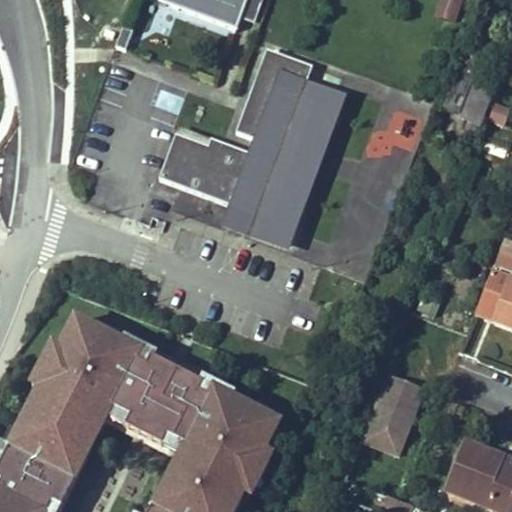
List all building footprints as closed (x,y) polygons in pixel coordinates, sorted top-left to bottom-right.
[(244,40),(258,0),(159,0),(157,8),(244,40)] [(462,0),(442,0),(439,14),(458,19),(462,0)] [(172,40),(192,45),(196,30),(176,24),(172,40)] [(311,62),(265,47),(230,144),(176,128),(156,173),(227,199),(217,221),(287,248),(344,93),(305,76),(311,62)] [(441,118),(482,128),(491,93),(450,82),(441,118)] [(394,105),(378,137),(412,153),(427,121),(394,105)] [(485,125),(503,130),(509,110),(491,105),(485,125)] [(511,282),(491,274),(481,300),(474,317),(511,331),(511,282)] [(260,453),(274,424),(228,401),(229,397),(198,381),(200,376),(153,352),(152,355),(120,339),(118,345),(72,322),(56,352),(49,349),(29,389),(35,393),(5,451),(0,448),(0,511),(47,511),(100,407),(181,448),(161,488),(170,492),(164,504),(154,499),(147,511),(146,511),(138,508),(136,511),(229,511),(238,494),(247,498),(268,457),(260,453)] [(422,395),(385,381),(360,444),(396,458),(422,395)] [(497,471),(501,460),(465,446),(447,493),(496,511),(511,511),(511,471),(507,470),(504,468),(502,472),(497,471)] [(510,464),(501,460),(497,471),(502,472),(504,468),(507,470),(510,464)]
